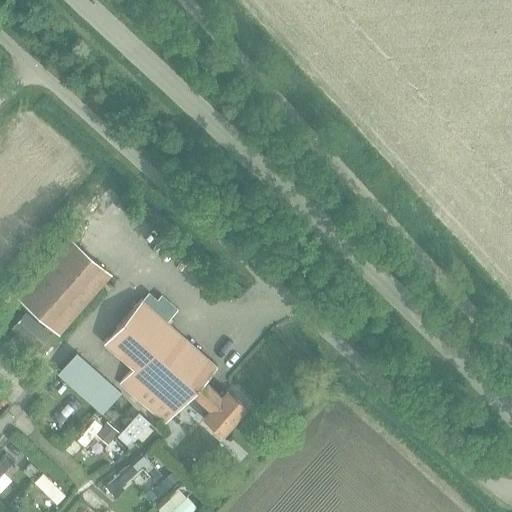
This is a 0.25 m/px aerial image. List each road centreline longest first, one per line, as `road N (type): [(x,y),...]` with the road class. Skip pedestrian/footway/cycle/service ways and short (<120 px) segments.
road 1 (unclassified): [(0,37),(493,486),(511,494)]
road 2 (tertiary): [(511,416),(393,292),(78,0)]
road 3 (track): [(511,356),(184,0)]
